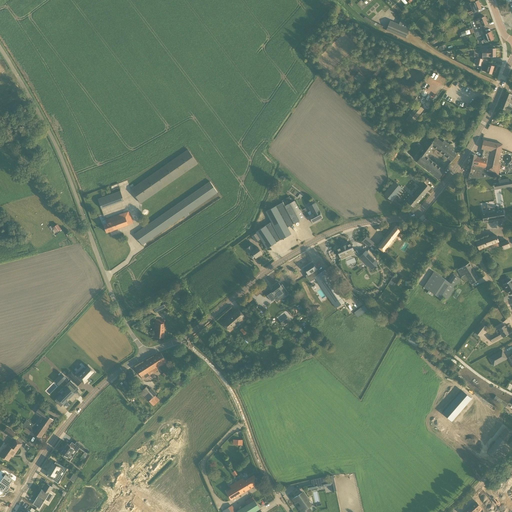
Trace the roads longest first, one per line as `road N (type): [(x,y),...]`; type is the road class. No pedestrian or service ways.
road 1 (unclassified): [(144,355),(50,134),(0,50)]
road 2 (tertiary): [(182,339),(263,272),(326,234),(417,212)]
road 3 (tertiary): [(10,511),(76,411),(144,355)]
road 4 (unclassified): [(288,511),(227,387),(182,339)]
road 5 (track): [(338,0),(358,20),(500,86)]
road 6 (tertiary): [(417,212),(474,139),(507,68)]
road 7 (track): [(93,246),(0,142)]
